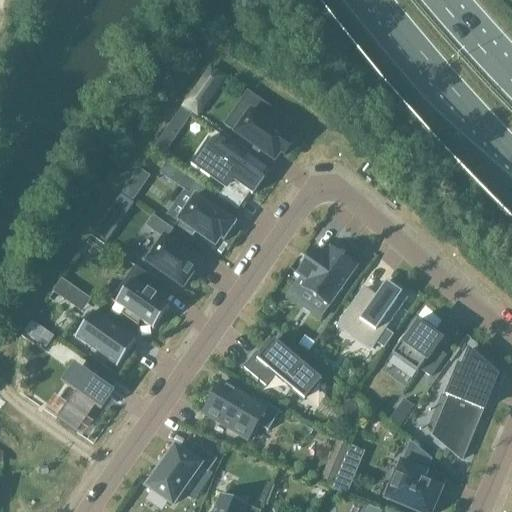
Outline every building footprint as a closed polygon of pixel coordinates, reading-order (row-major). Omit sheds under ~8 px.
[(224,78),(211,69),(184,107),(197,117),(224,78)] [(283,156),(292,143),(273,130),(281,117),(247,93),(238,107),(249,115),(235,135),(274,162),(280,154),(283,156)] [(226,190),(240,200),(248,189),(254,194),(264,180),(261,178),(267,169),(247,156),(241,164),(207,140),(207,141),(208,142),(213,145),(204,158),(203,159),(195,170),(210,181),(211,179),(225,189),(226,190)] [(195,199),(178,222),(182,224),(179,228),(192,237),(195,234),(215,248),(221,240),(223,242),(235,225),(212,209),(219,200),(198,185),(190,196),(195,199)] [(173,231),(166,241),(164,239),(163,240),(147,264),(183,289),(200,265),(186,255),(193,245),(173,231)] [(341,258),(330,250),(325,256),(316,249),(303,268),(297,275),(297,276),(307,282),(302,289),(314,297),(313,298),(316,301),(317,299),(329,307),(332,302),(339,293),(346,282),(352,274),(356,268),(345,260),(346,259),(342,256),(341,258)] [(135,268),(126,281),(131,284),(117,304),(112,300),(111,301),(126,312),(123,315),(123,314),(122,316),(138,327),(139,326),(138,325),(141,322),(153,331),(169,309),(145,292),(153,282),(154,283),(155,282),(135,268)] [(67,302),(76,290),(63,281),(54,293),(67,302)] [(395,287),(388,282),(380,292),(383,294),(379,299),(374,296),(373,298),(363,290),(342,320),(355,329),(351,336),(353,337),(372,350),(407,300),(394,290),(395,287)] [(135,343),(92,313),(75,338),(118,368),(135,343)] [(433,334),(416,322),(392,357),(417,375),(420,371),(431,378),(445,357),(435,350),(439,343),(431,337),(433,334)] [(51,342),(54,338),(38,327),(30,338),(34,341),(36,339),(45,346),(49,340),(51,342)] [(314,345),(304,338),(298,347),(307,354),(314,345)] [(273,342),(262,356),(258,353),(244,369),(265,388),(274,377),(304,402),(321,381),(281,347),(279,346),(274,341),(273,342)] [(468,352),(461,369),(458,367),(445,396),(448,397),(457,401),(440,442),(462,461),(488,400),(497,377),(493,373),(468,352)] [(114,393),(108,389),(114,380),(94,366),(88,375),(74,365),(61,384),(74,394),(56,420),(77,434),(95,408),(101,412),(114,393)] [(221,384),(203,415),(248,441),(257,426),(268,433),(280,414),(259,401),(257,405),(221,384)] [(348,448),(337,442),(329,461),(341,466),(348,448)] [(423,482),(426,475),(426,474),(431,462),(431,463),(432,461),(410,442),(409,444),(410,444),(401,464),(385,501),(411,511),(432,511),(442,490),(423,482)] [(227,447),(218,443),(214,453),(222,457),(227,447)] [(187,458),(177,451),(177,450),(175,449),(174,451),(166,463),(165,462),(156,475),(157,475),(149,487),(148,487),(147,489),(149,490),(171,505),(170,505),(172,507),(174,505),(173,504),(199,468),(207,474),(216,461),(195,446),(187,458)] [(253,511),(221,498),(221,497),(220,496),(213,511),(253,511)]
